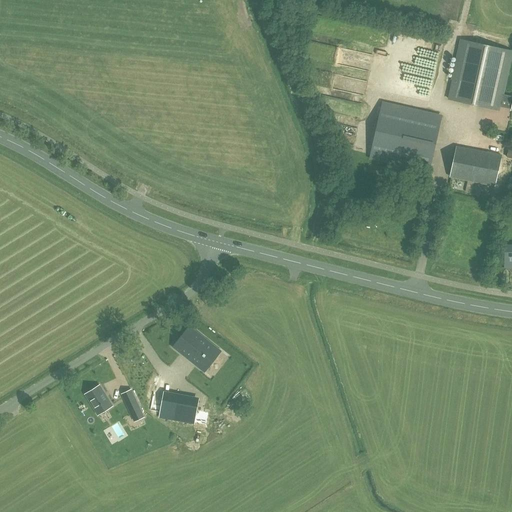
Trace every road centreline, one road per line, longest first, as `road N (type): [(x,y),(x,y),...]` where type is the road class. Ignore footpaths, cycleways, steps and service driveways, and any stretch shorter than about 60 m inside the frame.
road 1 (secondary): [(511,311),(217,242)]
road 2 (unclassified): [(0,411),(189,292),(217,242)]
road 3 (secondary): [(217,242),(145,218),(0,138)]
